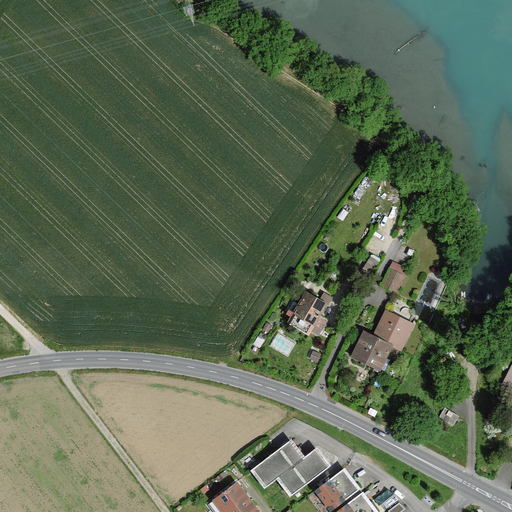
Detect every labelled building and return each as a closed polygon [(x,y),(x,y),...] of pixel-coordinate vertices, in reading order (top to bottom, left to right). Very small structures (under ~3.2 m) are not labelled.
[(405,277),(390,269),(381,286),(396,294),(405,277)] [(320,315),(327,303),(306,291),(292,316),(322,333),(329,321),(320,315)] [(332,302),(335,295),(326,291),(323,299),(332,302)] [(373,336),(363,331),(350,359),(382,375),(392,354),(400,359),(417,325),(386,310),(373,336)] [(511,360),(501,384),(511,389),(511,360)] [(463,418),(447,409),(440,421),(456,430),(463,418)] [(289,493),(329,463),(316,446),(302,456),(288,438),(251,467),(264,484),(276,475),(289,493)] [(319,511),(374,511),(378,510),(362,490),(346,502),(343,498),(359,486),(344,466),(306,495),(319,511)] [(261,511),(235,477),(210,496),(221,511),(261,511)] [(394,511),(402,511),(409,506),(396,492),(385,502),(394,511)]
